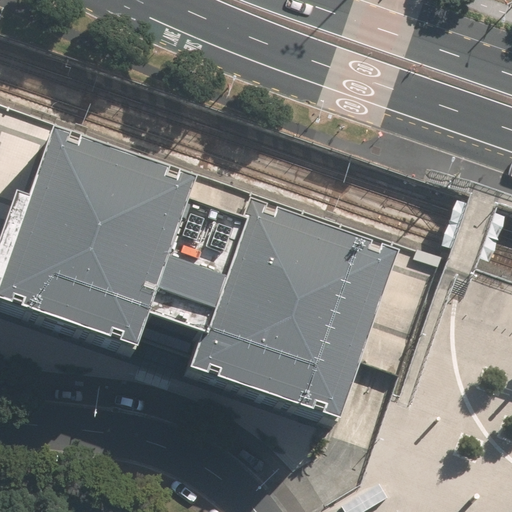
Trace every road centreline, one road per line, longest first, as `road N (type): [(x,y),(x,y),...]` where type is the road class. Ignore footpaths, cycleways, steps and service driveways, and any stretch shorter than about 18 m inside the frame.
road 1 (primary): [(511,132),(157,0)]
road 2 (residential): [(255,511),(197,462),(133,436),(0,421)]
road 3 (primary): [(376,0),(511,48)]
